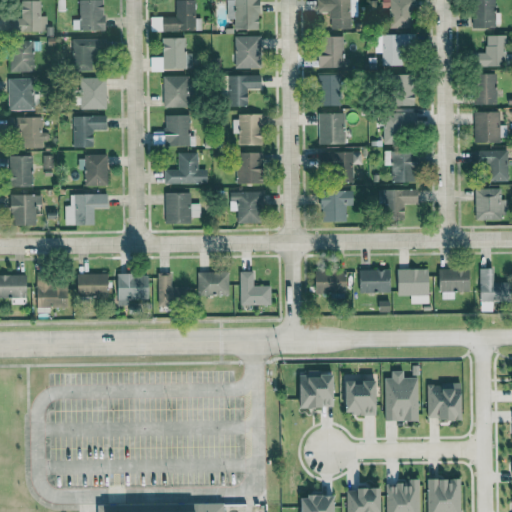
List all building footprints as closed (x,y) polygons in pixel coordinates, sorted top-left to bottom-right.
[(78,0),(79,30),(105,30),(104,0),(78,0)] [(175,0),(175,17),(161,16),(161,30),(195,31),(195,0),(187,0),(175,0)] [(226,0),(227,19),(234,19),(234,31),(260,30),(258,0),(226,0)] [(330,29),(350,29),(349,0),(316,0),(317,12),(330,12),(330,29)] [(390,28),(414,28),(413,0),(382,0),(383,8),(389,8),(390,28)] [(472,0),(473,28),(500,27),(500,12),(494,12),(493,0),(472,0)] [(40,1),(21,1),(21,17),(12,17),(12,31),(46,32),(46,16),(40,16),(40,1)] [(373,42),(373,53),(382,53),(382,66),(412,66),(413,35),(383,34),(382,42),(373,42)] [(503,34),(483,34),(483,52),(469,52),(470,66),(497,65),(497,58),(504,58),(503,34)] [(235,69),(261,68),(261,36),(234,37),(235,69)] [(345,37),(325,37),(325,56),(319,56),(319,68),(344,69),(345,37)] [(101,69),(101,38),(71,39),(72,70),(101,69)] [(150,57),(150,70),(185,71),(185,38),(162,38),(162,57),(150,57)] [(34,71),(33,41),(11,42),(11,72),(34,71)] [(470,104),(493,104),(493,72),(470,73),(470,104)] [(408,74),(385,75),(386,105),(408,104),(408,74)] [(314,111),(314,143),(341,142),(341,112),(334,112),(334,75),(314,75),(314,111)] [(163,109),(192,108),(191,76),(162,77),(163,109)] [(228,76),(229,107),(248,106),(247,89),(261,89),(261,76),(228,76)] [(32,78),(7,79),(8,110),(32,110),(32,78)] [(107,109),(106,78),(80,78),(80,109),(107,109)] [(413,110),(380,110),(380,142),(401,142),(401,128),(413,128),(413,110)] [(496,111),(470,111),(471,142),(497,141),(496,111)] [(160,115),(161,145),(188,145),(187,114),(160,115)] [(236,144),(258,143),(257,114),(230,115),(230,133),(236,133),(236,144)] [(107,116),(72,117),(73,148),(94,147),(93,130),(107,130),(107,116)] [(43,148),(42,137),(41,117),(8,118),(8,133),(22,133),(22,148),(43,148)] [(389,181),(409,180),(408,149),(389,150),(389,181)] [(505,180),(504,149),(471,150),(471,163),(486,162),(486,180),(505,180)] [(359,162),(359,150),(323,151),(323,181),(349,180),(349,162),(359,162)] [(232,151),(233,182),(257,181),(257,151),(232,151)] [(161,169),(161,184),(204,183),(204,168),(194,169),(194,152),(175,152),(175,169),(161,169)] [(29,155),(6,154),(5,185),(28,186),(29,155)] [(103,185),(103,154),(82,154),(81,184),(103,185)] [(498,187),(471,188),(471,219),(499,218),(498,187)] [(414,188),(379,189),(379,219),(400,218),(400,203),(414,202),(414,188)] [(341,189),(315,190),(316,221),(341,220),(341,189)] [(256,190),(226,191),(226,210),(233,210),(234,223),(257,222),(256,190)] [(161,192),(161,222),(187,222),(187,216),(199,216),(199,203),(187,202),(187,192),(161,192)] [(6,224),(32,225),(32,204),(38,204),(38,194),(7,193),(6,224)] [(62,224),(90,223),(90,207),(106,207),(106,193),(68,193),(68,205),(62,205),(62,224)] [(477,310),(494,310),(493,267),(476,268),(477,310)] [(385,268),(354,269),(355,292),(386,291),(385,268)] [(424,268),(393,269),(394,295),(425,294),(424,268)] [(434,268),(435,291),(465,290),(465,268),(434,268)] [(341,269),(309,270),(309,293),(342,292),(341,269)] [(193,272),(193,295),(225,294),(224,271),(193,272)] [(267,304),(266,285),(250,285),(250,271),(236,271),(237,305),(267,304)] [(168,273),(154,272),(153,301),(167,302),(168,273)] [(22,275),(0,273),(0,296),(21,297),(22,275)] [(105,273),(71,273),(71,295),(105,295),(105,273)] [(143,300),(143,274),(112,273),(111,299),(143,300)] [(62,307),(63,279),(32,278),(32,306),(62,307)] [(511,366),(502,367),(503,390),(511,390),(511,401),(511,400),(511,366)] [(413,377),(399,377),(399,370),(386,370),(387,377),(382,377),(382,420),(413,419),(413,377)] [(292,406),(324,405),(323,373),(291,373),(292,406)] [(368,381),(338,380),(337,413),(367,414),(368,381)] [(453,419),(453,383),(423,383),(423,418),(453,419)] [(455,511),(455,478),(425,478),(424,511),(455,511)] [(384,511),(415,511),(414,481),(383,482),(384,511)] [(141,511),(209,511),(197,485),(141,511)] [(372,511),(372,487),(344,488),(344,511),(372,511)] [(325,511),(325,494),(293,495),(293,511),(325,511)] [(96,504),(96,511),(222,511),(222,503),(197,503),(197,511),(108,511),(108,504),(96,504)]
